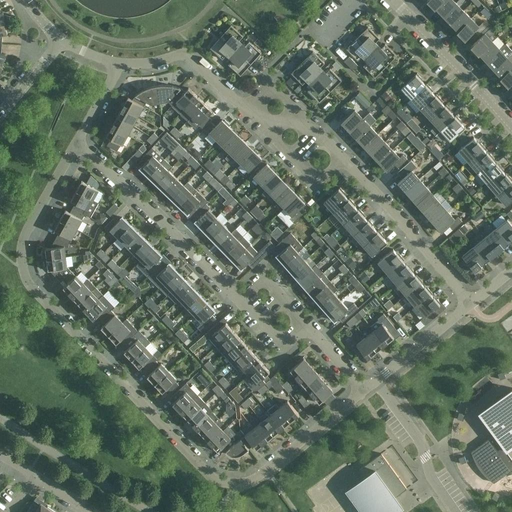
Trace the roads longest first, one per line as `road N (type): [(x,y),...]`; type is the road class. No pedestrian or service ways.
road 1 (residential): [(366,389),(252,482),(225,482),(206,468),(23,270),(27,229),(77,142)]
road 2 (residential): [(239,300),(77,142)]
road 3 (residential): [(469,303),(346,160)]
road 4 (residential): [(511,128),(391,0)]
road 5 (residential): [(456,511),(431,476),(419,439),(374,382)]
road 6 (residential): [(249,110),(183,55),(117,62)]
road 7 (residential): [(346,160),(273,86),(249,110)]
road 8 (residential): [(346,160),(321,183),(249,110)]
road 9 (residential): [(469,303),(374,382)]
